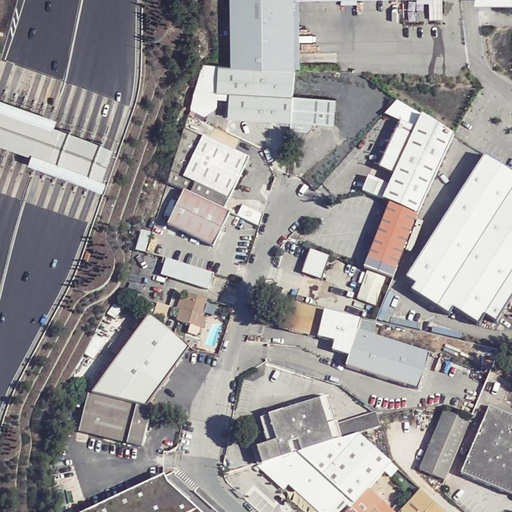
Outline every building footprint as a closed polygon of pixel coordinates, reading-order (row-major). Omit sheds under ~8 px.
[(373,0),(229,0),(232,67),(296,71),(296,68),(300,67),(298,4),(373,0)] [(444,21),(444,0),(418,0),(419,2),(431,4),(431,20),(444,21)] [(217,92),(219,66),(203,64),(191,107),(217,108),(217,101),(227,102),(228,92),(217,92)] [(294,96),(296,71),(232,67),(219,66),(217,92),(228,92),(227,102),(225,120),(291,125),(294,96)] [(0,95),(0,141),(102,171),(113,142),(61,127),(63,118),(0,95)] [(337,99),(294,96),(291,125),(291,132),(309,132),(313,128),(314,124),(335,125),(337,99)] [(454,137),(449,133),(447,132),(432,121),(425,118),(404,109),(397,124),(377,167),(390,175),(385,185),(365,177),(358,194),(387,205),(417,214),(454,137)] [(249,157),(200,136),(184,130),(169,184),(184,191),(224,211),(229,200),(249,157)] [(511,167),(485,151),(483,155),(407,274),(417,281),(413,286),(450,309),(453,302),(480,318),(486,309),(497,316),(511,292),(511,167)] [(224,211),(184,191),(178,204),(171,219),(167,227),(211,249),(228,214),(224,211)] [(171,219),(178,204),(171,200),(163,215),(171,219)] [(416,219),(417,214),(387,205),(389,207),(416,219)] [(262,215),(242,206),(237,217),(258,227),(262,215)] [(391,277),(416,219),(389,207),(366,257),(376,263),(372,270),(391,277)] [(306,256),(300,274),(319,280),(328,257),(308,251),(306,256)] [(376,263),(366,257),(362,266),(372,270),(376,263)] [(209,291),(213,276),(167,259),(162,275),(209,291)] [(384,279),(366,272),(355,301),(373,308),(384,279)] [(184,310),(180,309),(176,321),(193,325),(197,315),(200,316),(205,300),(188,295),(187,301),(184,310)] [(177,308),(180,309),(184,310),(187,301),(181,299),(177,308)] [(314,339),(320,311),(284,302),(277,329),(314,339)] [(111,317),(126,329),(133,319),(118,308),(111,317)] [(353,332),(357,320),(320,311),(314,339),(328,344),(327,354),(344,358),(353,332)] [(94,392),(129,401),(147,405),(181,360),(188,350),(183,344),(153,313),(135,336),(119,358),(102,381),(94,392)] [(206,318),(200,316),(197,315),(193,325),(202,329),(206,318)] [(119,358),(135,336),(126,329),(111,350),(119,358)] [(353,332),(346,352),(344,358),(342,365),(380,379),(413,390),(424,358),(425,356),(365,336),(353,332)] [(106,342),(94,333),(85,354),(93,361),(106,342)] [(91,374),(96,365),(84,356),(71,377),(84,385),(91,374)] [(102,381),(91,374),(84,385),(89,391),(94,392),(102,381)] [(147,405),(129,401),(94,392),(89,391),(85,409),(79,431),(78,435),(142,452),(151,405),(147,405)] [(353,434),(378,428),(372,411),(330,423),(322,395),(254,414),(261,440),(249,444),(254,462),(295,452),(353,434)] [(511,413),(491,403),(458,476),(511,497),(511,413)] [(79,431),(85,409),(71,406),(69,417),(69,429),(79,431)] [(418,469),(441,480),(466,423),(445,413),(418,469)] [(338,497),(347,503),(362,488),(369,481),(385,463),(353,434),(295,452),(338,497)] [(284,480),(317,511),(323,511),(338,497),(295,452),(254,462),(278,485),(284,480)] [(164,478),(152,484),(156,495),(161,506),(174,500),(164,478)] [(376,488),(369,481),(362,488),(369,496),(376,488)] [(156,495),(152,484),(89,511),(147,511),(161,506),(156,495)] [(347,503),(345,506),(351,511),(353,511),(369,496),(362,488),(347,503)] [(435,511),(414,490),(397,508),(391,502),(384,509),(387,511),(435,511)]
